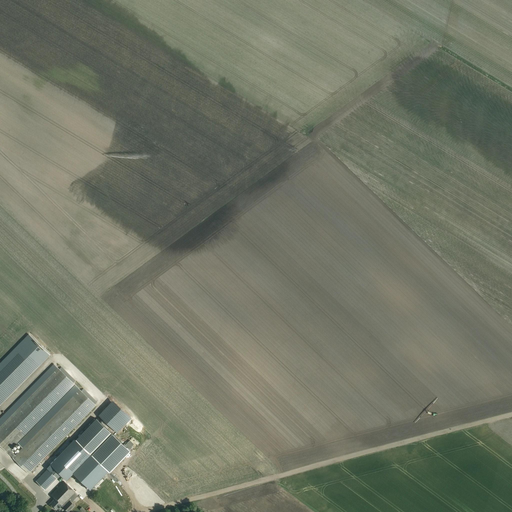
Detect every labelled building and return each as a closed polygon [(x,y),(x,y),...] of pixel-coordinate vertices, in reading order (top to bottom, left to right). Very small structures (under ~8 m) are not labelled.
[(29,334),(0,363),(0,405),(50,355),(29,334)] [(53,364),(0,418),(0,445),(29,474),(96,406),(95,405),(81,391),(79,390),(74,385),(18,443),(23,448),(15,456),(11,452),(12,451),(11,449),(74,384),(73,383),(59,370),(58,369),(57,368),(53,364)] [(107,411),(104,425),(117,429),(118,424),(116,423),(117,420),(115,420),(116,413),(107,411)] [(80,434),(79,436),(79,437),(80,437),(109,466),(127,448),(112,434),(97,419),(81,435),(80,434)] [(79,437),(55,462),(64,471),(66,473),(73,466),(94,487),(112,468),(80,437),(79,437)] [(57,478),(64,471),(55,462),(48,469),(37,481),(46,490),(57,478)] [(55,499),(50,505),(52,507),(54,509),(57,511),(59,508),(61,506),(67,511),(69,511),(70,511),(75,506),(72,502),(69,499),(75,493),(64,482),(51,495),(55,499)]
